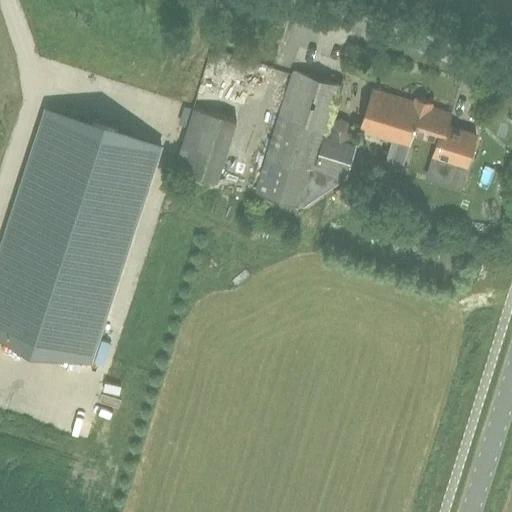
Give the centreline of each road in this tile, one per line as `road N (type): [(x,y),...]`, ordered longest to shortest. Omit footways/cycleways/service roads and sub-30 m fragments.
road 1 (unclassified): [(511,73),(271,0)]
road 2 (secondary): [(472,511),(511,383)]
